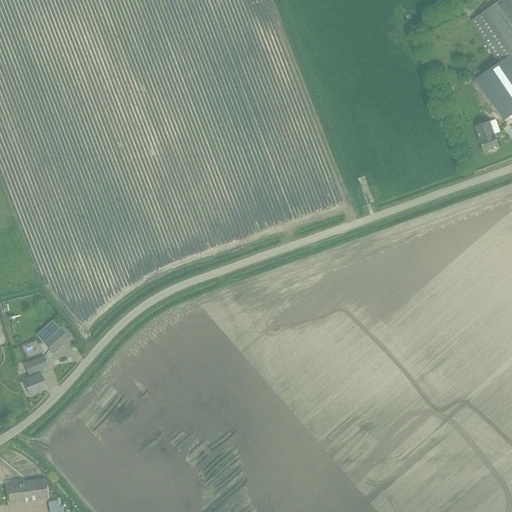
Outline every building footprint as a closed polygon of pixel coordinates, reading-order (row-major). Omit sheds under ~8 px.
[(511,0),(502,0),(470,22),(499,64),(511,56),(511,54),(511,0)] [(499,64),(476,79),(504,120),(511,114),(511,57),(511,56),(499,64)] [(499,147),(495,135),(500,133),(496,121),(477,128),(485,152),(499,147)] [(58,328),(43,342),(50,350),(59,342),(62,345),(68,340),(58,328)] [(31,378),(24,381),(29,396),(46,389),(40,371),(49,368),(45,358),(26,365),(29,375),(30,375),(31,378)] [(10,505),(48,499),(45,479),(7,485),(10,505)] [(60,507),(59,501),(48,502),(49,511),(63,511),(63,507),(60,507)]
